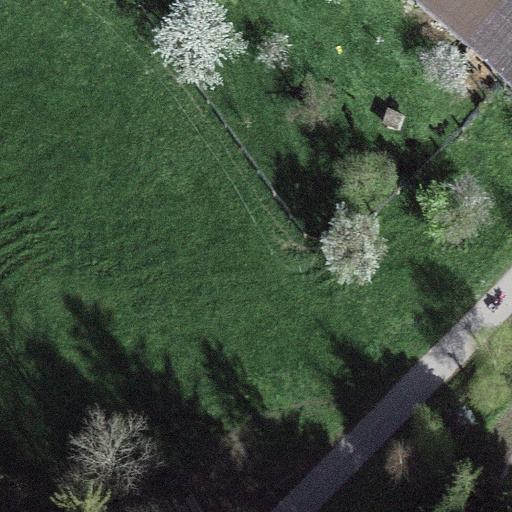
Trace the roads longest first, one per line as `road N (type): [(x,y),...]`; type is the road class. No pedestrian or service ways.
road 1 (unclassified): [(290,511),(511,292)]
road 2 (track): [(511,417),(418,511)]
